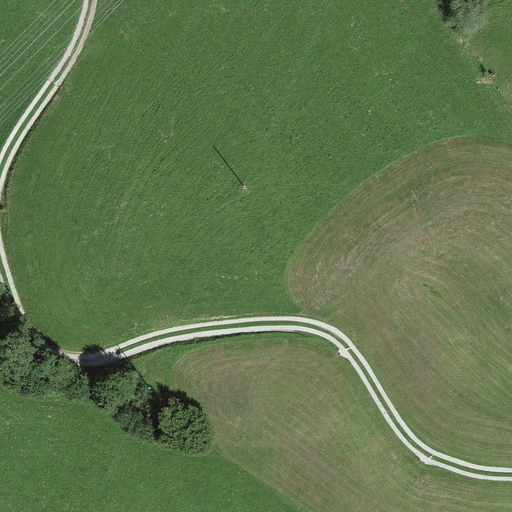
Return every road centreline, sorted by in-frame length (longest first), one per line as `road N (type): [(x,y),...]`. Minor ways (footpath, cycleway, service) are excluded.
road 1 (track): [(0,259),(23,323),(60,357),(83,359),(243,324),(329,328),(379,406),(430,457),(511,473)]
road 2 (track): [(95,0),(73,56),(7,154),(0,178)]
